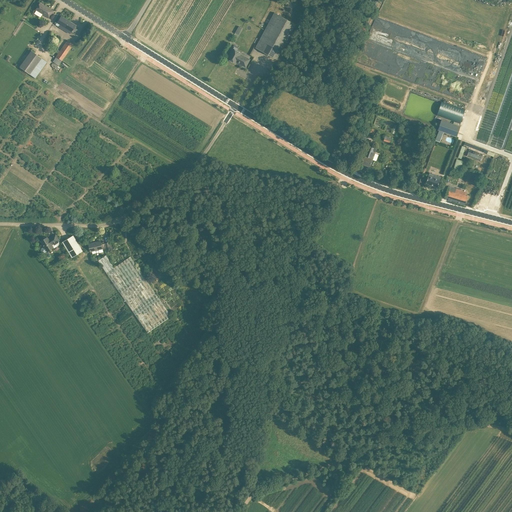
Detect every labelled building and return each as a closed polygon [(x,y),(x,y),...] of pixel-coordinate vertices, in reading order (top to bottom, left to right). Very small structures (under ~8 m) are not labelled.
[(40,3),(35,10),(49,19),(54,11),(51,10),(40,3)] [(275,12),(255,47),(276,59),(295,24),(275,12)] [(61,16),(57,22),(60,24),(59,26),(70,33),(71,31),(75,33),(78,28),(75,26),(75,25),(61,16)] [(58,65),(73,44),(67,40),(52,61),(58,65)] [(233,48),(227,58),(236,63),(236,62),(246,67),(250,59),(241,54),(241,53),(233,48)] [(30,74),(41,57),(30,50),(19,66),(30,74)] [(437,115),(454,122),(459,123),(460,124),(465,110),(442,101),(437,115)] [(460,126),(458,125),(459,123),(454,122),(453,124),(441,119),(437,130),(439,130),(443,132),(456,137),(460,126)] [(352,136),(349,142),(356,145),(358,138),(352,136)] [(493,157),(495,153),(465,141),(463,145),(466,146),(466,148),(469,149),(468,151),(482,156),(483,154),(493,157)] [(361,163),(370,166),(373,160),(369,158),(371,157),(373,157),(373,156),(374,157),(377,148),(369,145),(365,156),(364,156),(361,163)] [(468,152),(467,156),(480,161),(482,157),(468,152)] [(430,173),(428,178),(426,183),(431,184),(433,185),(437,187),(439,182),(441,177),(430,173)] [(448,186),(444,198),(465,205),(467,197),(466,196),(467,192),(456,189),(448,186)] [(41,241),(44,245),(44,246),(42,247),(41,248),(41,250),(41,251),(42,252),(43,252),(44,252),(45,252),(53,247),(52,245),(55,243),(59,240),(56,234),(49,239),(47,237),(41,241)] [(63,242),(65,246),(72,257),(83,251),(73,235),(63,242)] [(89,244),(91,251),(99,249),(99,253),(104,252),(103,249),(106,248),(106,250),(111,249),(109,241),(105,242),(105,243),(101,244),(101,241),(89,244)] [(106,255),(98,261),(148,332),(172,316),(130,256),(114,267),(106,255)]
